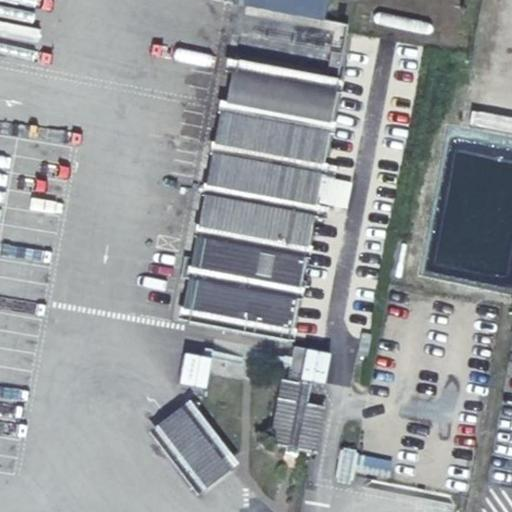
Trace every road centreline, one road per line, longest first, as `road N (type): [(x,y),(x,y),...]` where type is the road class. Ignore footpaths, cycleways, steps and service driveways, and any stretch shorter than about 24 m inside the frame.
road 1 (unknown): [(345,511),(324,432),(325,320),(362,64)]
road 2 (unknown): [(143,511),(142,420),(104,134)]
road 3 (unknown): [(104,134),(124,0)]
